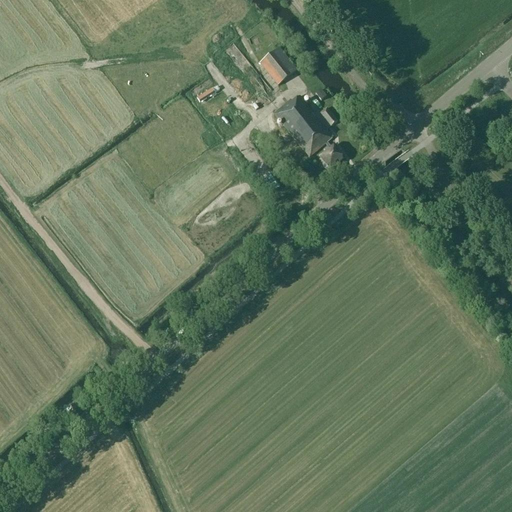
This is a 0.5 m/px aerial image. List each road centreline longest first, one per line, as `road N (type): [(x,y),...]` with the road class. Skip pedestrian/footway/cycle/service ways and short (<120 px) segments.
road 1 (tertiary): [(0,501),(415,126)]
road 2 (track): [(369,165),(511,337)]
road 3 (unclassified): [(415,126),(369,92),(291,0)]
